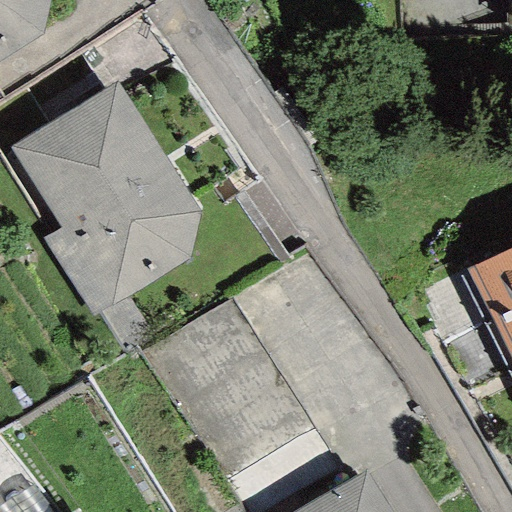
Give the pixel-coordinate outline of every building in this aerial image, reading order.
[(56,0),(0,0),(0,50),(64,11),(56,0)] [(99,82),(0,138),(0,160),(81,302),(189,240),(99,82)] [(511,336),(511,243),(474,263),(511,336)] [(229,298),(137,351),(224,501),(316,449),(229,298)] [(366,511),(335,467),(270,511),(366,511)]
